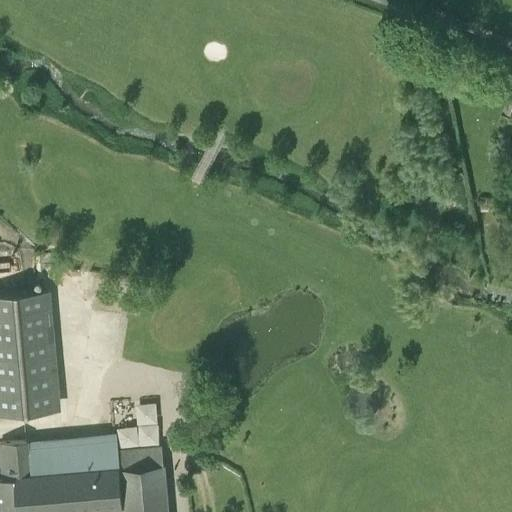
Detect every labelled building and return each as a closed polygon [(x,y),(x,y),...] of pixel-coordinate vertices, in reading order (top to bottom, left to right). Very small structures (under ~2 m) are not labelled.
[(446,69),(458,74),(464,57),(452,52),(446,69)] [(120,298),(106,295),(108,286),(102,285),(97,302),(136,313),(142,292),(123,287),(120,298)] [(50,293),(0,298),(0,414),(61,409),(50,293)] [(197,415),(197,406),(187,407),(187,415),(197,415)] [(167,511),(162,443),(116,446),(115,432),(0,441),(0,457),(1,477),(0,477),(0,511),(34,511),(121,504),(121,511),(167,511)]
